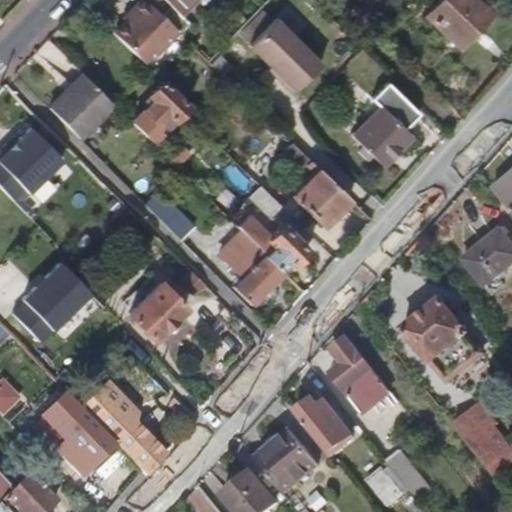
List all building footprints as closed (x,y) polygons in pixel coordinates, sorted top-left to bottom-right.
[(141,59),(173,26),(146,0),(131,0),(127,5),(131,9),(123,16),(110,29),(141,59)] [(183,15),(196,0),(146,0),(173,26),(178,30),(188,20),(183,15)] [(492,14),(477,0),(442,0),(427,15),(460,47),(492,14)] [(123,16),(131,9),(127,5),(120,12),(123,16)] [(320,66),(274,21),(248,47),(294,92),(320,66)] [(80,139),(114,104),(83,73),(49,108),(80,139)] [(175,121),(189,106),(164,81),(149,96),(154,101),(133,123),(151,140),(163,127),(170,133),(178,124),(175,121)] [(412,138),(406,131),(421,116),(393,87),(377,103),(382,107),(353,135),(364,146),(359,151),(369,161),(374,156),(383,165),(412,138)] [(0,149),(0,185),(14,200),(25,188),(29,192),(63,159),(31,126),(18,139),(10,146),(7,143),(0,149)] [(15,135),(7,143),(10,146),(18,139),(15,135)] [(350,199),(293,143),(289,147),(316,173),(294,196),(325,225),(350,199)] [(183,144),(169,158),(177,166),(191,152),(183,144)] [(284,208),(261,185),(250,196),(273,219),(284,208)] [(193,225),(158,190),(145,203),(179,238),(193,225)] [(308,250),(282,224),(270,236),(249,215),(237,226),(240,228),(280,268),(288,260),(293,265),(308,250)] [(511,264),(511,238),(502,227),(464,258),(486,285),(511,264)] [(280,268),(240,228),(221,247),(246,272),(236,283),(253,300),(283,271),(280,268)] [(40,340),(90,292),(60,261),(45,276),(47,278),(38,287),(36,285),(23,298),(25,300),(13,312),(40,340)] [(205,284),(191,269),(180,281),(194,295),(205,284)] [(154,340),(187,308),(177,298),(184,292),(173,281),(166,288),(151,273),(120,305),(154,340)] [(45,276),(36,285),(38,287),(47,278),(45,276)] [(487,354),(443,298),(405,328),(433,363),(436,361),(452,382),(487,354)] [(0,340),(0,341),(9,333),(0,323),(0,340)] [(391,392),(349,338),(334,350),(345,365),(333,374),(363,413),(391,392)] [(136,423),(136,411),(108,382),(82,408),(143,471),(146,474),(165,454),(136,423)] [(58,422),(77,403),(66,391),(46,410),(58,422)] [(327,401),(321,393),(315,398),(321,406),(327,401)] [(335,459),(359,441),(327,401),(321,406),(315,398),(297,412),(335,459)] [(511,447),(496,427),(498,425),(482,404),(455,425),(497,477),(511,464),(511,447)] [(87,469),(111,447),(88,422),(62,447),(59,450),(70,462),(75,457),(87,469)] [(285,494),(319,465),(291,431),(257,459),(285,494)] [(432,489),(401,449),(388,459),(393,466),(412,489),(417,495),(420,499),(432,489)] [(388,470),(406,494),(412,489),(393,466),(388,470)] [(406,494),(388,470),(372,482),(390,506),(406,494)] [(267,511),(279,502),(254,471),(225,494),(239,511),(267,511)] [(11,490),(0,477),(0,502),(3,500),(14,511),(43,511),(55,501),(30,473),(11,490)] [(320,494),(312,500),(319,509),(327,502),(320,494)] [(310,511),(297,495),(291,500),(300,511),(310,511)] [(420,499),(417,495),(407,503),(414,511),(425,511),(428,510),(420,499)] [(0,511),(8,511),(0,503),(0,511)]
